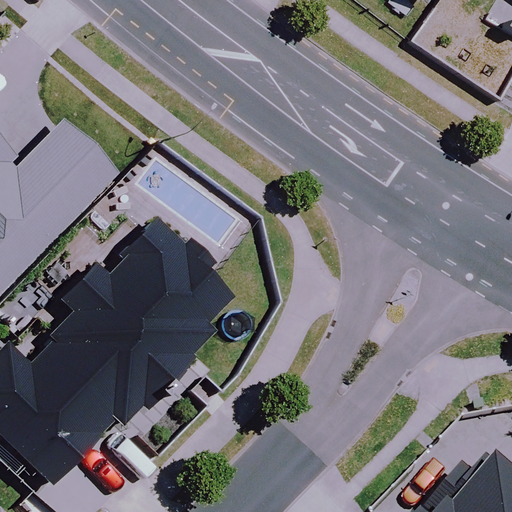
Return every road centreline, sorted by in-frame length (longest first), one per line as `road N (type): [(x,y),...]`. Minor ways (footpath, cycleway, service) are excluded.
road 1 (secondary): [(456,229),(308,131),(254,73),(163,0)]
road 2 (tertiary): [(233,511),(328,405),(456,229)]
